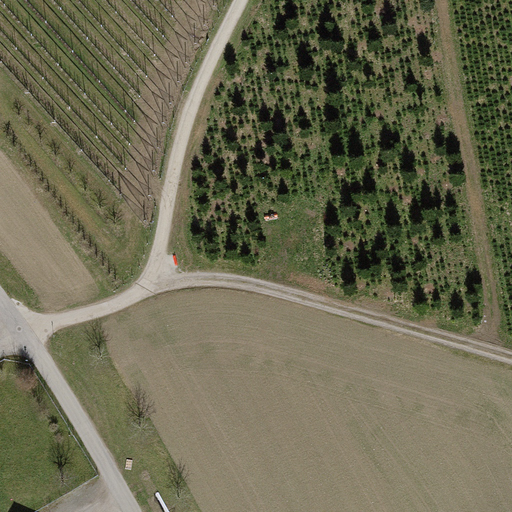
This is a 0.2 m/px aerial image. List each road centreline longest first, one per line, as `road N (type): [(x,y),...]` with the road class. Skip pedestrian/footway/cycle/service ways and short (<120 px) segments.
road 1 (track): [(511,362),(261,286),(204,278),(155,288)]
road 2 (track): [(244,0),(190,114),(155,288)]
road 3 (track): [(27,336),(131,511)]
road 4 (track): [(155,288),(27,336)]
